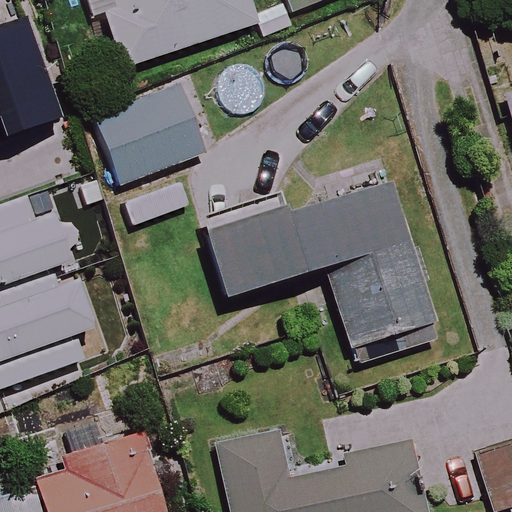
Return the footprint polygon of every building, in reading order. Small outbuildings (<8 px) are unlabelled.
[(48,0),(0,0),(0,96),(73,71),(48,0)] [(252,27),(242,0),(106,0),(111,12),(97,16),(117,74),(252,27)] [(323,0),(284,0),(290,13),(323,0)] [(195,157),(168,90),(99,117),(126,184),(195,157)] [(511,97),(496,103),(511,156),(511,97)] [(76,141),(0,164),(0,344),(127,306),(76,141)] [(428,345),(385,190),(198,242),(215,302),(322,272),(348,368),(428,345)] [(157,511),(137,439),(58,461),(60,468),(29,477),(32,487),(38,511),(157,511)] [(282,485),(272,439),(213,452),(225,511),(417,511),(404,447),(337,462),(339,473),(282,485)] [(502,511),(511,509),(511,445),(473,456),(488,511),(502,511)] [(0,496),(0,511),(38,511),(32,487),(0,496)]
